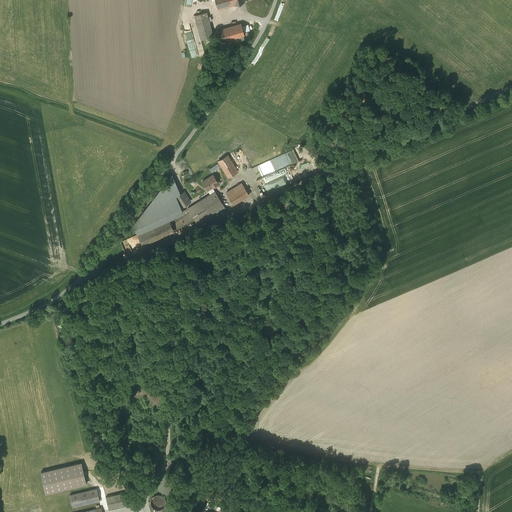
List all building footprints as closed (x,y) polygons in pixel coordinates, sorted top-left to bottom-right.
[(215,0),(218,9),(245,2),(244,0),(215,0)] [(206,12),(195,15),(202,39),(213,36),(206,12)] [(194,33),(199,31),(196,23),(191,25),(194,33)] [(241,23),(213,31),(217,42),(221,41),(222,45),(244,39),(243,35),(244,35),(241,23)] [(286,152),(291,164),(302,159),(297,147),(286,152)] [(227,155),(218,161),(228,177),(238,171),(227,155)] [(175,197),(181,194),(172,175),(134,225),(137,232),(183,212),(181,207),(175,197)] [(213,175),(202,181),(208,190),(212,187),(218,183),(213,175)] [(242,183),(226,192),(234,204),(249,194),(242,183)] [(210,194),(188,208),(198,224),(225,207),(212,187),(208,190),(210,194)] [(181,194),(175,197),(181,207),(190,201),(184,192),(181,194)] [(169,220),(138,234),(143,244),(173,231),(169,220)] [(81,463),(41,472),(46,494),(68,489),(86,484),(83,470),(81,463)] [(165,473),(157,488),(167,494),(175,478),(165,473)] [(97,489),(70,495),(73,507),(100,501),(97,489)] [(126,492),(106,497),(109,509),(129,505),(126,492)] [(152,507),(154,509),(156,509),(157,510),(159,510),(161,509),(163,508),(164,507),(165,505),(166,504),(166,502),(166,500),(165,498),(164,497),(162,495),(160,495),(158,495),(156,495),(155,496),(153,497),(152,498),(151,500),(151,502),(151,504),(151,506),(152,507)]
